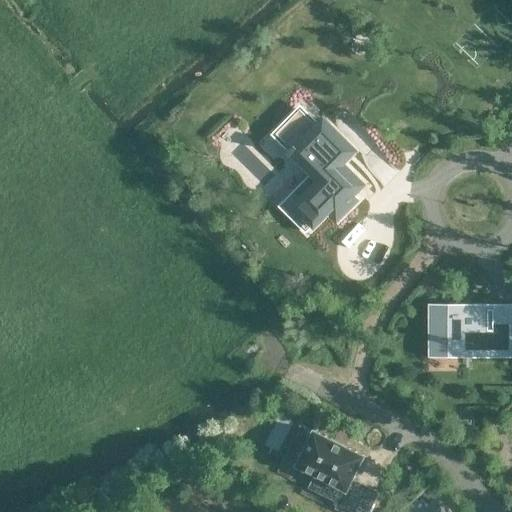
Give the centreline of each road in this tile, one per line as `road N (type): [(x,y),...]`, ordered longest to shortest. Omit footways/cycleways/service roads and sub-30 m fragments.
road 1 (residential): [(266,356),(425,440),(488,511)]
road 2 (residential): [(505,167),(461,157),(436,175),(427,204),(438,233),(465,248),(488,247),(511,230)]
